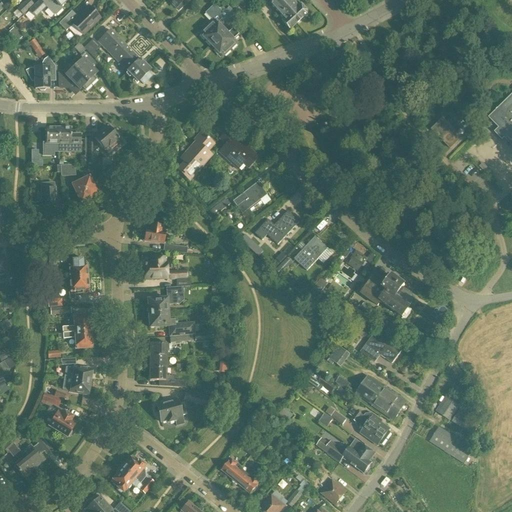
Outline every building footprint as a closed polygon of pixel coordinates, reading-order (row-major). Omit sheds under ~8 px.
[(23,15),(34,5),(28,0),(26,0),(17,9),(23,15)] [(40,0),(29,11),(35,18),(46,7),(54,15),(56,15),(62,10),(62,8),(61,6),(65,2),(64,0),(40,0)] [(168,0),(172,4),(172,5),(174,7),(175,7),(179,11),(186,5),(183,2),(185,0),(168,0)] [(294,15),(279,0),(273,0),(270,3),(282,17),(281,18),(281,20),(282,21),(281,21),(289,30),(296,23),(291,17),(294,15)] [(279,0),(294,15),(291,17),(296,23),(306,15),(306,11),(301,5),(296,0),(279,0)] [(228,7),(224,10),(220,6),(218,9),(215,6),(212,6),(206,12),(206,14),(211,19),(212,18),(213,20),(199,34),(222,58),(236,44),(233,40),(239,35),(232,29),(227,34),(221,28),(232,18),(235,14),(228,7)] [(82,35),(100,18),(89,7),(78,17),(72,11),(59,24),(66,31),(72,25),(82,35)] [(235,14),(232,18),(238,24),(241,20),(235,14)] [(13,29),(5,37),(13,46),(21,38),(13,29)] [(113,58),(125,46),(111,31),(99,43),(113,58)] [(190,35),(185,38),(191,50),(197,47),(190,35)] [(45,54),(41,47),(40,48),(34,40),(28,44),(39,58),(45,54)] [(94,50),(95,51),(100,47),(93,40),(88,44),(94,50)] [(94,50),(88,44),(84,49),(89,54),(94,50)] [(139,61),(125,46),(113,58),(127,72),(133,66),(139,61)] [(100,56),(95,51),(94,50),(89,54),(95,60),(100,56)] [(74,68),(91,85),(97,79),(94,76),(97,74),(89,66),(93,61),(85,53),(81,57),(83,59),(74,68)] [(49,77),(55,76),(55,67),(48,57),(47,58),(48,58),(44,61),(42,64),(42,68),(35,69),(30,69),(26,71),(31,82),(35,82),(35,89),(38,89),(40,91),(44,91),(46,89),(49,89),(49,77)] [(139,61),(133,66),(127,72),(138,83),(151,71),(140,60),(139,61)] [(91,85),(74,68),(68,73),(67,72),(65,72),(63,74),(58,74),(59,88),(67,88),(72,83),(79,90),(82,88),(85,91),(91,85)] [(511,94),(488,118),(498,128),(494,132),(502,140),(506,136),(511,141),(511,94)] [(202,108),(194,116),(199,120),(206,112),(202,108)] [(441,139),(450,148),(461,138),(461,137),(459,139),(451,130),(452,129),(443,119),(432,130),(433,129),(442,138),(441,139)] [(108,127),(94,139),(107,155),(120,144),(117,140),(118,139),(115,136),(117,135),(111,129),(110,130),(108,127)] [(48,129),(46,129),(46,145),(53,145),(53,152),(58,152),(58,149),(58,129),(52,129),(51,128),(49,128),(48,129)] [(64,129),(58,129),(58,149),(58,152),(58,153),(80,153),(81,136),(71,136),(71,129),(69,129),(68,128),(65,128),(64,129)] [(238,169),(243,164),(248,168),(258,157),(246,145),(244,147),(227,131),(220,139),(226,144),(219,152),(238,169)] [(187,159),(177,170),(189,181),(212,156),(207,151),(214,144),(201,132),(194,140),(196,142),(183,156),(187,159)] [(311,151),(314,147),(313,141),(309,138),(303,139),(300,143),(301,149),(306,152),(311,151)] [(319,160),(318,157),(316,153),(308,157),(311,164),(319,160)] [(89,178),(73,186),(81,203),(82,203),(84,204),(87,202),(88,200),(90,199),(89,198),(96,195),(89,178)] [(258,184),(233,202),(243,215),(267,196),(258,184)] [(55,189),(41,190),(41,196),(37,196),(37,203),(42,203),(42,208),(44,208),(44,209),(49,209),(49,207),(56,207),(55,189)] [(209,212),(214,217),(230,205),(225,199),(209,212)] [(288,212),(275,225),(269,220),(256,233),(263,240),(267,235),(277,245),(299,222),(288,212)] [(201,218),(199,223),(208,227),(210,222),(201,218)] [(163,227),(148,225),(148,230),(145,230),(143,242),(163,244),(165,233),(162,232),(163,227)] [(253,251),(258,246),(246,235),(241,240),(253,251)] [(315,237),(294,259),(307,271),(327,249),(315,237)] [(282,253),(276,260),(280,263),(286,257),(282,253)] [(69,279),(87,278),(87,276),(88,275),(88,270),(87,270),(86,263),(83,263),(83,259),(72,260),(72,259),(67,259),(68,272),(64,272),(64,279),(69,279)] [(149,266),(144,266),(145,280),(167,279),(169,279),(171,280),(174,280),(176,278),(177,278),(177,279),(187,278),(186,272),(177,272),(177,273),(167,273),(166,264),(164,264),(164,259),(149,260),(149,266)] [(287,259),(276,271),(280,275),(291,264),(287,259)] [(412,303),(413,297),(403,290),(406,286),(394,276),(393,277),(391,274),(385,283),(375,275),(361,295),(378,308),(382,303),(403,318),(410,308),(409,307),(412,303)] [(87,278),(69,279),(70,287),(69,287),(69,300),(75,300),(75,295),(88,294),(88,287),(89,285),(89,281),(87,280),(87,278)] [(3,310),(14,310),(14,296),(14,288),(8,287),(7,296),(9,296),(9,298),(4,299),(3,310)] [(149,314),(169,313),(168,305),(179,305),(184,301),(183,288),(168,289),(169,299),(148,300),(149,314)] [(326,294),(336,301),(341,295),(331,288),(326,294)] [(48,308),(62,307),(61,299),(47,300),(48,308)] [(374,311),(364,304),(360,309),(370,316),(374,311)] [(59,308),(53,308),(50,309),(51,316),(71,314),(71,307),(59,308)] [(348,326),(356,316),(344,307),(336,317),(348,326)] [(150,328),(169,327),(169,337),(171,337),(193,335),(195,335),(194,323),(175,325),(175,320),(169,321),(169,313),(149,314),(150,328)] [(62,334),(91,332),(91,331),(92,329),(92,326),(90,324),(90,315),(74,317),(75,327),(62,328),(62,334)] [(0,323),(0,325),(4,333),(12,328),(7,320),(0,323)] [(360,352),(372,361),(378,353),(392,364),(402,350),(376,331),(360,352)] [(62,334),(58,335),(58,338),(63,338),(63,340),(76,339),(76,349),(92,348),(91,339),(92,337),(92,334),(91,333),(91,332),(62,334)] [(149,345),(149,357),(166,357),(166,345),(149,345)] [(337,345),(328,358),(341,368),(350,355),(337,345)] [(0,360),(1,363),(11,358),(6,349),(0,352),(0,360)] [(9,369),(15,366),(13,357),(5,362),(9,369)] [(149,357),(149,369),(166,369),(166,357),(149,357)] [(64,378),(90,383),(91,377),(93,376),(93,373),(92,371),(92,370),(74,367),(74,368),(71,367),(66,368),(64,378)] [(166,369),(149,369),(149,381),(159,381),(159,387),(185,388),(185,382),(174,382),(174,377),(171,377),(171,376),(166,376),(166,369)] [(322,386),(332,393),(337,386),(322,376),(315,371),(308,382),(315,387),(319,390),(322,386)] [(384,388),(368,377),(356,394),(373,405),(372,407),(381,413),(382,411),(394,420),(406,403),(400,399),(401,398),(384,387),(384,388)] [(90,383),(64,378),(63,389),(67,391),(70,392),(70,393),(88,396),(88,394),(90,393),(90,390),(89,389),(90,383)] [(7,385),(0,389),(0,394),(0,395),(10,390),(7,385)] [(308,385),(304,390),(309,393),(313,389),(308,385)] [(337,391),(346,398),(349,395),(340,388),(337,391)] [(53,397),(64,401),(66,394),(56,391),(53,397)] [(45,405),(47,401),(48,401),(50,397),(43,394),(42,399),(40,403),(45,405)] [(210,399),(198,396),(196,404),(207,408),(210,399)] [(446,397),(437,412),(450,421),(460,406),(446,397)] [(168,424),(175,422),(176,427),(184,425),(182,416),(186,415),(183,401),(178,402),(177,400),(156,406),(157,407),(155,409),(156,413),(158,413),(161,423),(168,421),(168,424)] [(328,407),(334,411),(338,405),(332,402),(328,407)] [(49,406),(46,412),(54,418),(49,426),(67,437),(68,436),(69,436),(71,432),(71,431),(75,424),(70,420),(72,417),(64,412),(63,413),(58,410),(58,412),(49,406)] [(461,406),(455,418),(471,426),(477,414),(461,406)] [(335,411),(330,417),(342,426),(346,420),(335,411)] [(357,412),(354,416),(359,419),(362,422),(387,439),(391,434),(390,433),(388,431),(390,430),(382,424),(382,421),(372,414),(365,415),(364,417),(357,412)] [(333,420),(325,414),(319,422),(327,428),(333,420)] [(382,445),(387,439),(362,422),(359,426),(364,429),(361,434),(378,446),(379,444),(381,445),(382,445)] [(474,450),(440,428),(430,443),(464,465),(474,450)] [(14,437),(11,440),(15,446),(19,442),(14,437)] [(34,449),(24,457),(24,458),(34,470),(45,461),(40,456),(44,452),(47,455),(52,451),(42,438),(36,442),(38,444),(33,448),(34,449)] [(15,446),(11,440),(2,448),(7,453),(8,452),(14,458),(15,457),(19,461),(13,466),(23,479),(34,470),(24,458),(24,457),(15,446)] [(339,463),(343,459),(352,465),(352,464),(356,467),(355,468),(364,474),(371,463),(370,462),(354,451),(350,448),(350,449),(349,448),(344,456),(331,446),(323,441),(318,446),(339,463)] [(295,447),(302,453),(307,447),(300,442),(295,447)] [(358,446),(354,451),(370,462),(375,454),(363,446),(362,448),(358,446)] [(251,456),(255,451),(251,447),(247,452),(251,456)] [(255,451),(251,456),(255,459),(259,455),(255,451)] [(122,470),(139,483),(144,477),(143,471),(142,470),(143,469),(142,469),(144,466),(139,462),(138,463),(132,457),(126,465),(122,470)] [(232,478),(242,467),(233,459),(231,462),(230,462),(222,470),(232,478)] [(149,468),(155,471),(157,465),(151,462),(149,468)] [(322,463),(318,467),(325,475),(329,471),(322,463)] [(243,468),(242,467),(232,478),(241,486),(251,475),(251,474),(255,469),(252,466),(251,465),(248,469),(251,471),(248,474),(242,469),(243,468)] [(132,484),(136,487),(139,483),(122,470),(112,482),(118,487),(118,488),(123,492),(126,490),(132,484)] [(251,475),(241,486),(251,494),(258,486),(257,485),(260,482),(251,475)] [(149,479),(143,487),(148,490),(154,483),(149,479)] [(346,492),(332,480),(321,493),(335,505),(346,492)] [(297,491),(286,503),(291,508),(302,495),(297,491)] [(29,499),(27,492),(20,494),(22,501),(29,499)] [(280,511),(285,506),(271,495),(259,509),(262,511),(280,511)] [(88,505),(88,507),(86,509),(88,511),(112,511),(111,511),(112,511),(100,497),(93,502),(92,502),(91,502),(89,503),(89,504),(88,505)] [(135,506),(127,499),(123,504),(131,511),(135,506)] [(197,511),(198,510),(188,502),(180,511),(181,511),(180,511),(197,511)] [(120,503),(114,509),(117,511),(129,511),(120,503)]
